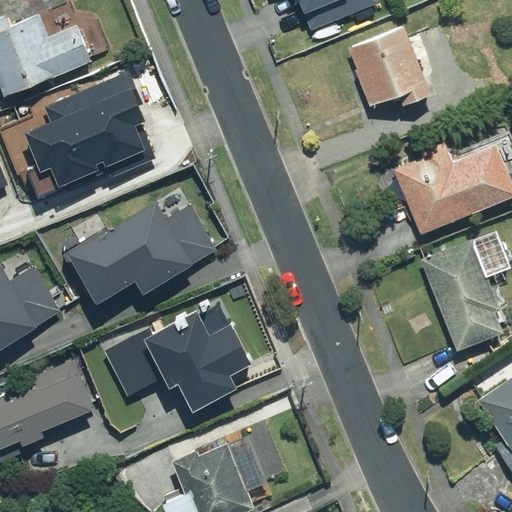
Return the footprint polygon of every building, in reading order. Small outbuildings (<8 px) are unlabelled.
[(264,0),(267,5),(277,0),(287,0),(294,15),(300,13),(307,28),(370,2),(368,0),(264,0)] [(15,7),(0,12),(0,55),(13,85),(99,50),(85,18),(56,30),(46,6),(19,17),(15,7)] [(368,106),(391,96),(395,106),(423,94),(419,85),(423,84),(399,27),(344,49),(368,106)] [(126,53),(12,110),(53,190),(79,177),(74,166),(161,123),(126,53)] [(0,174),(19,167),(0,140),(0,174)] [(389,172),(414,235),(508,197),(489,149),(446,166),(437,144),(413,154),(416,161),(389,172)] [(170,209),(159,192),(73,242),(99,291),(138,269),(146,281),(218,241),(193,198),(170,209)] [(462,241),(414,260),(451,351),(498,332),(462,241)] [(15,271),(3,253),(0,254),(0,337),(62,302),(34,259),(15,271)] [(215,390),(183,313),(120,339),(151,416),(215,390)] [(87,364),(81,367),(77,355),(14,380),(16,385),(0,391),(0,439),(101,400),(87,364)] [(511,375),(472,401),(498,440),(491,445),(511,476),(511,375)] [(181,511),(234,511),(262,501),(235,437),(208,448),(205,441),(182,451),(196,485),(174,494),(181,511)]
